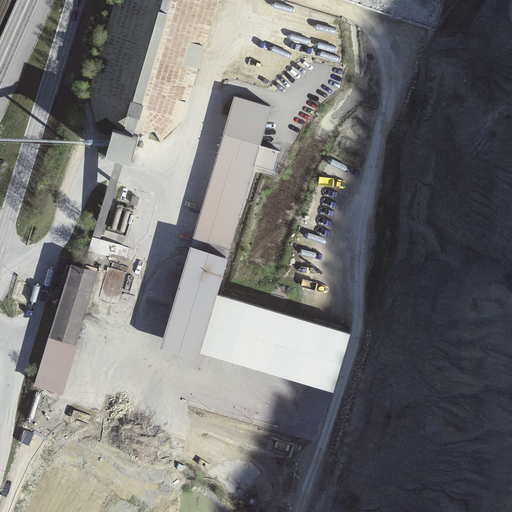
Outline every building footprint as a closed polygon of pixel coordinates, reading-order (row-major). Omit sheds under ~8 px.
[(160,141),(183,119),(217,0),(115,0),(89,91),(96,122),(106,117),(118,126),(122,129),(134,132),(154,131),(160,141)] [(259,144),(270,106),(235,95),(172,309),(208,320),(253,166),(274,172),(281,151),(259,144)] [(138,136),(113,128),(105,156),(131,163),(138,136)] [(108,189),(102,207),(109,209),(115,192),(108,189)] [(126,257),(129,247),(93,237),(89,250),(108,255),(109,252),(126,257)] [(66,264),(56,299),(61,300),(35,384),(60,392),(96,273),(66,264)] [(367,320),(225,279),(189,403),(330,445),(367,320)] [(248,494),(244,501),(255,507),(259,500),(248,494)]
